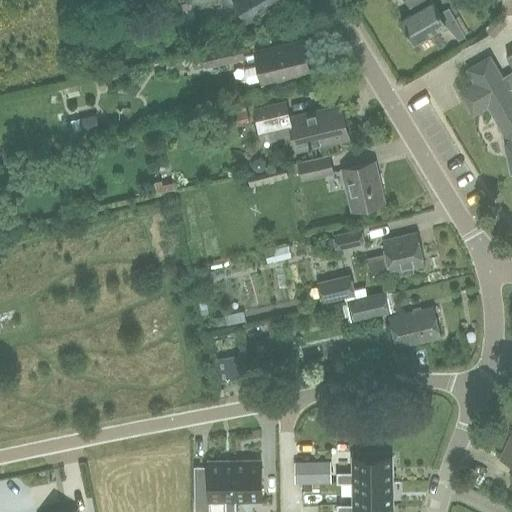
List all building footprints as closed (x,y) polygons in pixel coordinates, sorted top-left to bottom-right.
[(156,0),(160,15),(182,10),(185,22),(195,19),(191,1),(197,0),(156,0)] [(283,0),(233,0),(247,23),(284,1),(283,0)] [(401,19),(413,42),(444,24),(458,39),(465,35),(449,7),(439,12),(431,0),(404,0),(408,6),(411,5),(414,12),(401,19)] [(511,13),(511,0),(496,0),(497,14),(511,13)] [(255,51),(262,82),(309,71),(302,40),(255,51)] [(244,56),(240,41),(201,50),(205,66),(244,56)] [(504,141),(511,171),(511,170),(511,51),(507,55),(511,63),(511,74),(503,79),(490,56),(467,69),(474,81),(459,90),(473,114),(489,105),(508,139),(504,141)] [(296,150),(349,138),(341,104),(289,117),(286,101),(255,109),(262,140),(292,133),(296,150)] [(216,151),(247,143),(239,113),(196,123),(200,140),(213,137),(216,151)] [(96,114),(68,120),(73,142),(91,138),(90,131),(99,129),(96,114)] [(301,180),(334,172),(329,154),(284,165),(284,166),(247,175),(250,185),(288,176),(288,174),(299,171),(301,180)] [(352,211),(384,203),(374,161),(342,169),(352,211)] [(336,250),(365,243),(361,227),(332,233),(336,250)] [(382,239),(390,271),(400,269),(401,274),(413,271),(411,267),(423,264),(416,232),(382,239)] [(251,258),(256,270),(281,259),(276,247),(251,258)] [(321,302),(355,294),(349,272),(316,280),(321,302)] [(350,320),(391,311),(387,290),(346,299),(350,320)] [(388,316),(397,347),(440,336),(432,305),(388,316)] [(273,334),(288,330),(283,311),(268,315),(273,334)] [(225,323),(223,314),(214,316),(216,325),(225,323)] [(214,360),(218,383),(240,380),(236,356),(214,360)] [(511,439),(510,444),(507,442),(500,458),(511,463),(511,476),(511,479),(511,439)] [(377,451),(377,441),(343,442),(344,452),(377,451)] [(352,471),(336,471),(336,482),(352,482),(352,480),(392,479),(392,454),(352,455),(352,471)] [(261,459),(234,460),(235,500),(236,500),(261,499),(261,459)] [(235,500),(234,460),(208,460),(209,500),(224,500),(224,511),(235,511),(236,500),(235,500)] [(330,461),(313,462),(313,481),(330,480),(330,461)] [(192,467),(195,482),(205,481),(202,465),(192,467)] [(392,479),(352,480),(352,482),(352,503),(352,505),(392,504),(392,479)] [(302,490),(310,490),(310,482),(302,482),(302,490)] [(392,511),(392,504),(352,505),(352,503),(337,503),(336,511),(392,511)]
